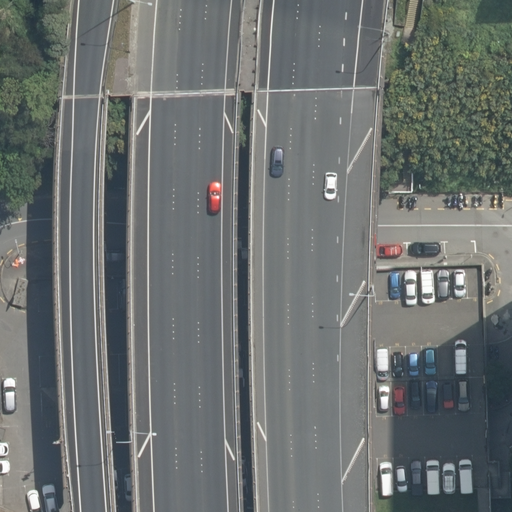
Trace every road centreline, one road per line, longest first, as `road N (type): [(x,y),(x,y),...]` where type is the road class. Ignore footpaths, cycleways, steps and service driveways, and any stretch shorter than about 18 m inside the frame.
road 1 (motorway): [(93,511),(78,191),(95,0)]
road 2 (residential): [(0,228),(47,219),(511,225)]
road 3 (motorway): [(205,511),(198,197),(209,0)]
road 4 (motorway): [(303,0),(293,206),(298,511)]
